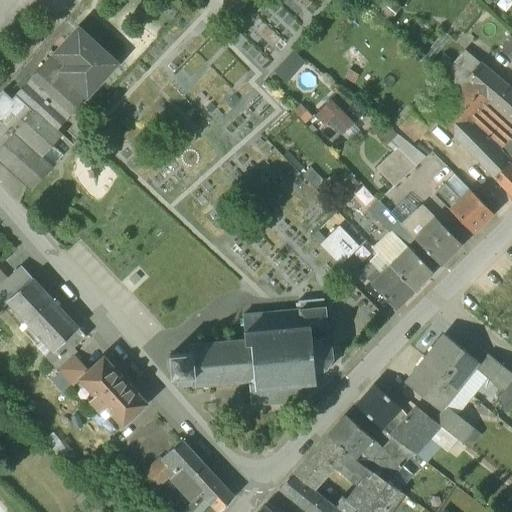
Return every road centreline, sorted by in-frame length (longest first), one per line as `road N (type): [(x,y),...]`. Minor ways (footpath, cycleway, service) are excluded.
road 1 (residential): [(0,203),(253,483)]
road 2 (residential): [(253,483),(511,220)]
